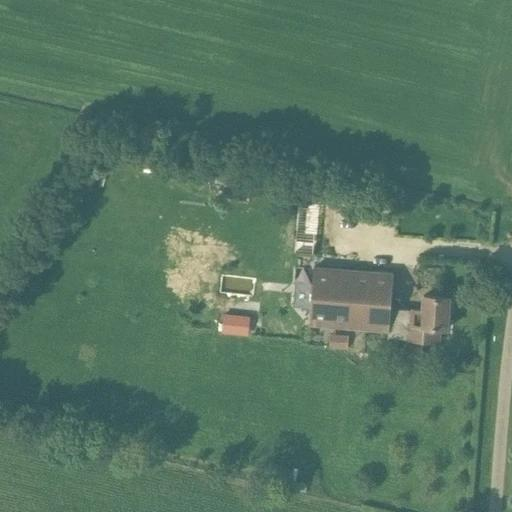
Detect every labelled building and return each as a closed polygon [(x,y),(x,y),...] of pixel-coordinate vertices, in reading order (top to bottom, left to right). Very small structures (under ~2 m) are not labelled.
[(387,331),(390,309),(393,274),(313,267),(309,324),(387,331)] [(390,309),(387,331),(387,340),(438,343),(439,329),(447,329),(447,328),(446,328),(448,299),(449,299),(449,297),(424,296),(423,297),(424,297),(423,311),(390,309)] [(223,313),(220,332),(241,334),(243,315),(223,313)] [(336,334),(335,348),(348,349),(349,335),(336,334)] [(307,491),(308,469),(294,468),(293,491),(307,491)]
